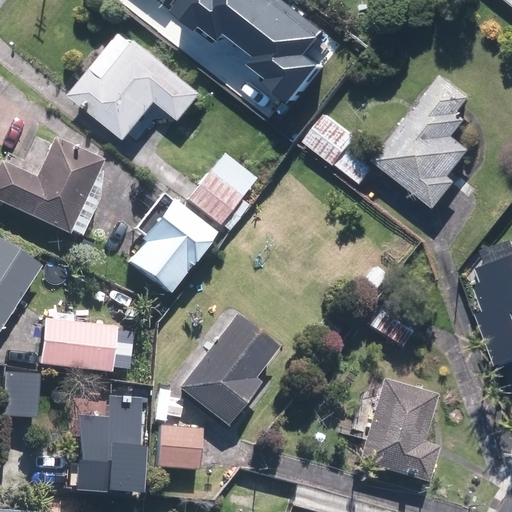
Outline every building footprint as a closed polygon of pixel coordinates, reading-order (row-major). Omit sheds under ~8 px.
[(178,0),(174,5),(169,11),(193,30),(198,25),(216,40),(223,31),(253,55),(247,64),(266,79),(262,84),(286,103),(315,67),(299,55),(318,31),(278,0),(178,0)] [(203,95),(137,42),(134,45),(123,36),(73,98),(126,141),(157,102),(181,122),(203,95)] [(442,77),(376,162),(436,209),(455,184),(449,179),(470,152),(453,138),(466,121),(459,115),(471,99),(442,77)] [(327,116),(305,143),(335,167),(336,166),(360,184),(372,169),(348,151),(357,139),(327,116)] [(0,166),(0,206),(64,236),(98,163),(49,140),(30,180),(0,166)] [(221,156),(185,202),(215,225),(251,180),(221,156)] [(208,237),(158,198),(131,232),(139,238),(136,241),(140,245),(125,264),(163,294),(208,237)] [(0,323),(36,268),(0,245),(0,323)] [(476,316),(494,366),(511,359),(511,323),(507,311),(511,309),(511,259),(511,256),(475,270),(480,284),(471,288),(481,314),(476,316)] [(392,273),(374,261),(356,286),(374,299),(392,273)] [(384,300),(367,328),(398,348),(415,320),(384,300)] [(278,347),(235,315),(180,388),(227,424),(259,382),(254,379),(278,347)] [(42,321),(37,366),(106,374),(111,329),(42,321)] [(30,377),(1,375),(0,387),(0,417),(27,419),(30,377)] [(385,380),(360,459),(428,480),(438,447),(423,442),(438,396),(385,380)] [(77,462),(75,491),(143,494),(145,448),(143,447),(145,398),(113,397),(112,418),(82,417),(84,463),(77,462)] [(161,424),(158,462),(199,466),(203,428),(161,424)]
